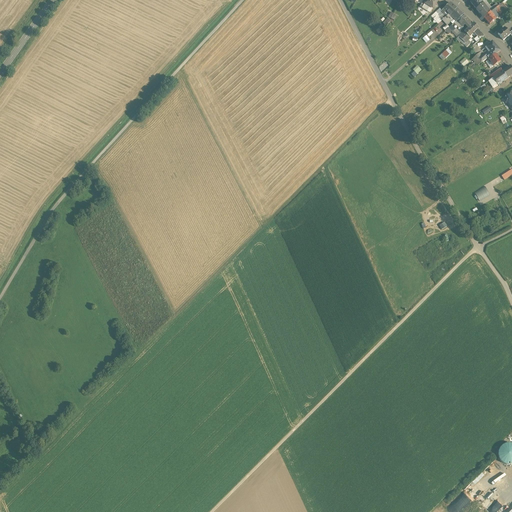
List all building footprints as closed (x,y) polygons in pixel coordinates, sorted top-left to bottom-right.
[(437,2),(434,0),(426,0),(425,3),(424,5),(429,8),(428,9),(431,11),(437,2)] [(473,0),(470,3),(476,9),(483,4),(480,1),(479,0),(473,0)] [(457,9),(450,3),(440,12),(442,14),(445,12),(448,14),(450,16),(457,9)] [(490,13),(483,4),(476,9),(479,14),(480,14),(484,18),(490,13)] [(498,6),(498,7),(494,10),(495,12),(499,16),(506,9),(501,4),(498,6)] [(464,15),(457,9),(450,16),(453,19),(456,22),(457,21),(463,15),(464,15)] [(490,13),(484,18),(487,22),(487,23),(488,24),(489,25),(495,19),(492,15),(495,12),(494,10),(490,13)] [(442,14),(440,17),(436,12),(431,17),(433,19),(435,17),(440,22),(442,20),(445,17),(442,14)] [(450,16),(448,14),(445,17),(442,20),(446,25),(449,21),(450,22),(453,19),(450,16)] [(472,24),(463,15),(457,21),(462,27),(465,25),(468,28),(472,24)] [(479,29),(473,23),(472,24),(468,28),(464,32),(463,32),(469,38),(473,34),(477,38),(481,34),(477,30),(479,29)] [(504,28),(497,34),(503,40),(510,35),(509,33),(504,28)] [(461,34),(455,29),(452,33),(457,38),(461,34)] [(469,38),(463,32),(461,34),(457,38),(456,39),(459,43),(460,42),(463,45),(466,47),(471,43),(468,40),(470,39),(469,38)] [(500,51),(492,42),(491,42),(484,48),(489,54),(491,57),(495,55),(500,51)] [(477,47),(472,51),(476,56),(481,51),(477,47)] [(476,56),(471,60),(474,63),(467,69),(470,72),(471,70),(472,70),(487,59),(488,59),(491,57),(489,54),(485,56),(481,51),(476,56)] [(491,57),(488,59),(493,66),(500,62),(495,55),(491,57)] [(464,58),(459,63),(463,67),(468,62),(464,58)] [(511,69),(510,66),(502,72),(506,78),(511,73),(511,69)] [(417,67),(412,71),(417,76),(421,71),(417,67)] [(494,77),(498,85),(507,78),(506,78),(502,72),(494,77)] [(498,85),(494,77),(490,80),(488,82),(491,87),(493,90),(499,87),(498,85)] [(489,106),(482,111),(484,115),(492,110),(489,106)] [(495,186),(506,180),(504,176),(493,182),(495,186)] [(511,443),(495,446),(499,465),(511,462),(511,443)] [(465,493),(457,501),(463,507),(471,500),(465,493)]
